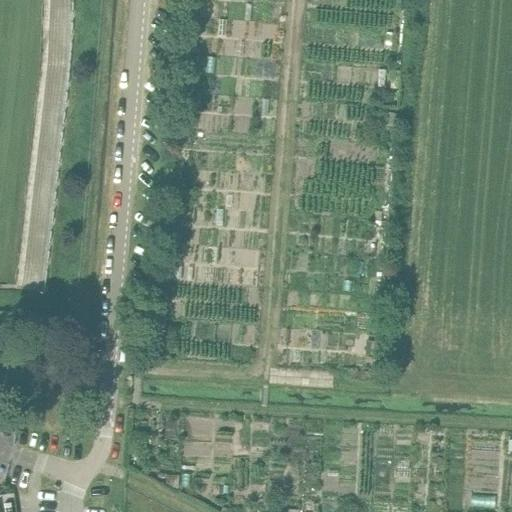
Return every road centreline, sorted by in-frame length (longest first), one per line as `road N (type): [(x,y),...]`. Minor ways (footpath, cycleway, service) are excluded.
road 1 (track): [(109,376),(262,384),(297,0)]
road 2 (unclassified): [(138,0),(104,436),(95,462),(78,474),(72,511)]
road 3 (track): [(107,402),(511,424)]
